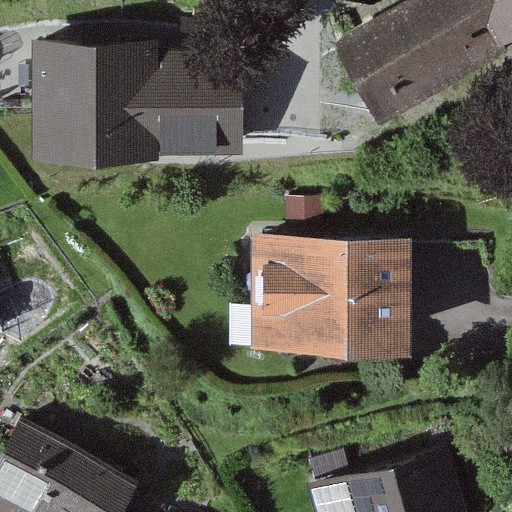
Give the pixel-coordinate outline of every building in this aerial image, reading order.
[(511,0),(428,0),(369,40),(425,123),(511,64),(511,0)] [(160,38),(32,37),(31,153),(241,154),(242,58),(160,57),(160,38)] [(447,228),(279,238),(285,352),(453,343),(447,228)] [(156,511),(172,476),(41,419),(0,511),(156,511)] [(487,511),(466,440),(328,483),(337,511),(487,511)]
